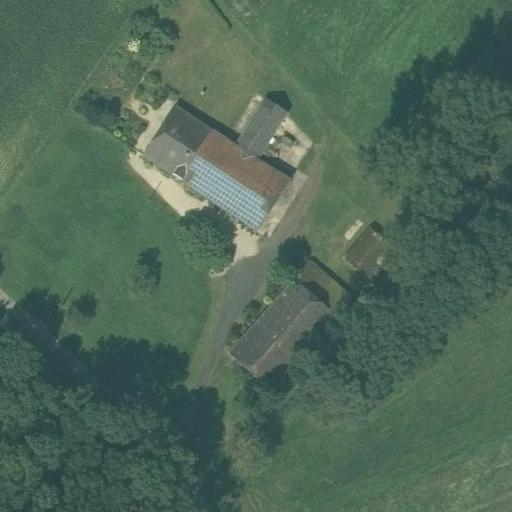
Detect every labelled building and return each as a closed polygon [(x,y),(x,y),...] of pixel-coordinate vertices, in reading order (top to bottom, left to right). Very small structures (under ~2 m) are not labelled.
[(265,99),(236,146),(257,160),(287,113),(265,99)] [(175,107),(143,156),(179,180),(211,131),(175,107)] [(236,146),(211,131),(179,180),(257,232),(290,181),(257,160),(236,146)] [(370,228),(343,259),(368,280),(394,249),(370,228)] [(310,262),(229,354),(271,391),(352,298),(310,262)]
